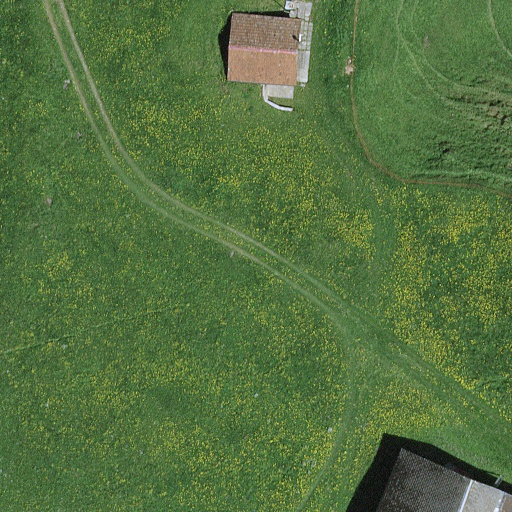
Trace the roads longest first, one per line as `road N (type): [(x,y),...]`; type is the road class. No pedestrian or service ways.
road 1 (track): [(54,0),(114,148),(140,181),(360,320),(511,435)]
road 2 (track): [(360,320),(322,119),(317,51),(328,0)]
